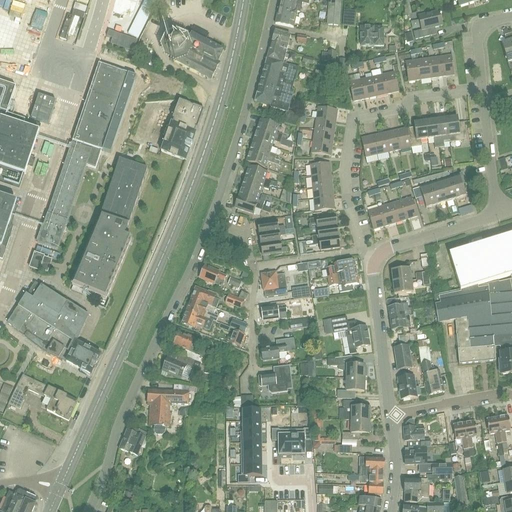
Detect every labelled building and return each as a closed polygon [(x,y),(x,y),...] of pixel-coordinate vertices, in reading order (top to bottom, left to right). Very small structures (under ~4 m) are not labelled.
[(294,11),(296,12),(300,12),(302,3),(308,5),(308,0),(279,0),(278,8),(287,9),(286,12),(293,13),(294,11)] [(327,0),(326,25),(339,26),(341,0),(327,0)] [(114,1),(112,8),(126,14),(129,7),(114,1)] [(287,9),(278,8),(275,24),(293,27),(296,12),(294,11),(293,13),(286,12),(287,9)] [(38,28),(42,16),(20,9),(16,21),(38,28)] [(421,31),(435,27),(442,26),(438,11),(418,16),(421,30),(421,31)] [(0,24),(0,30),(7,32),(9,27),(0,24)] [(421,31),(421,30),(412,32),(414,40),(436,35),(435,27),(421,31)] [(360,28),(360,47),(383,47),(383,28),(360,28)] [(175,64),(210,81),(219,64),(218,63),(224,50),(191,34),(189,40),(187,36),(176,32),(165,36),(160,47),(165,58),(175,64)] [(274,32),(271,41),(281,44),(280,50),(285,51),(286,51),(287,46),(290,47),(291,42),(288,41),(290,36),(274,32)] [(507,63),(511,61),(511,46),(508,34),(504,36),(506,42),(501,43),(507,63)] [(297,36),(296,43),(305,44),(306,37),(297,36)] [(285,54),(286,51),(285,51),(280,50),(281,44),(271,41),(266,59),(282,64),(283,59),(286,60),(288,55),(285,54)] [(328,51),(327,62),(335,63),(336,52),(328,51)] [(71,54),(61,82),(70,85),(80,57),(71,54)] [(304,56),(302,62),(312,65),(314,59),(304,56)] [(440,57),(442,77),(454,75),(451,56),(440,57)] [(431,79),(442,77),(440,57),(428,59),(431,79)] [(282,64),(266,59),(254,103),(277,109),(286,111),(282,123),(296,127),(299,114),(287,111),(293,91),(291,90),(294,81),(294,82),(298,69),(282,64)] [(416,61),(419,80),(431,79),(428,59),(416,61)] [(419,80),(416,61),(405,63),(408,82),(419,80)] [(99,64),(72,141),(73,141),(101,151),(102,151),(110,154),(136,77),(128,74),(99,64)] [(394,73),(383,75),(387,94),(398,92),(394,73)] [(376,97),(387,94),(383,75),(371,78),(376,97)] [(360,80),(364,99),(376,97),(371,78),(360,80)] [(0,184),(19,190),(24,175),(38,133),(3,121),(15,85),(0,80),(0,184)] [(364,99),(360,80),(349,83),(353,102),(364,99)] [(312,106),(314,92),(297,89),(294,102),(312,106)] [(197,128),(204,110),(179,101),(172,119),(173,120),(172,123),(171,123),(161,152),(185,161),(196,132),(195,131),(196,128),(197,128)] [(316,119),(335,122),(337,110),(318,107),(316,119)] [(446,119),(450,142),(466,140),(464,122),(458,123),(457,117),(446,119)] [(314,130),(334,133),(335,122),(316,119),(314,130)] [(443,143),(450,142),(446,119),(435,120),(439,148),(444,147),(443,143)] [(424,122),(426,139),(434,138),(435,148),(439,148),(435,120),(424,122)] [(256,131),(281,139),(282,135),(276,133),(278,127),(260,121),(256,131)] [(414,128),(406,129),(411,148),(421,146),(421,140),(426,139),(424,122),(414,123),(414,128)] [(395,131),(399,151),(411,148),(406,129),(395,131)] [(314,130),(313,142),(332,145),(334,133),(314,130)] [(253,141),(271,147),(273,141),(279,144),(281,139),(256,131),(253,141)] [(388,153),(399,151),(395,131),(384,134),(388,153)] [(377,156),(388,153),(384,134),(372,136),(377,156)] [(377,156),(372,136),(361,139),(365,158),(377,156)] [(71,144),(37,245),(57,251),(86,165),(95,169),(101,151),(73,141),(71,144)] [(269,153),(271,147),(253,141),(249,151),(274,159),(275,156),(269,153)] [(332,145),(313,142),(311,154),(330,156),(332,145)] [(278,166),(279,162),(274,160),(274,159),(249,151),(246,162),(264,168),(266,162),(278,166)] [(127,225),(128,225),(147,169),(119,160),(101,216),(102,216),(101,218),(98,217),(96,222),(99,223),(99,225),(97,224),(72,285),(106,299),(131,238),(123,235),(124,233),(125,233),(127,228),(126,227),(127,225)] [(309,165),(310,177),(330,175),(329,163),(309,165)] [(249,167),(245,178),(269,186),(271,182),(265,180),(267,174),(249,167)] [(466,188),(462,174),(412,190),(415,199),(422,197),(426,208),(465,196),(463,189),(466,188)] [(331,187),(330,175),(310,177),(312,189),(331,187)] [(270,186),(269,186),(245,178),(241,188),(260,195),(262,188),(268,190),(270,186)] [(312,189),(313,200),(332,198),(331,187),(312,189)] [(258,200),(260,195),(241,188),(238,198),(263,206),(264,202),(258,200)] [(0,248),(8,225),(15,203),(0,197),(0,248)] [(263,206),(238,198),(234,209),(253,215),(255,209),(261,211),(270,214),(271,209),(263,206)] [(334,210),(332,198),(313,200),(314,212),(334,210)] [(401,201),(406,220),(418,217),(412,198),(401,201)] [(395,224),(406,220),(401,201),(389,205),(395,224)] [(378,208),(384,227),(395,224),(389,205),(378,208)] [(384,227),(378,208),(367,211),(373,230),(384,227)] [(317,229),(336,227),(335,216),(315,218),(309,220),(310,224),(316,224),(317,229)] [(257,224),(259,235),(284,231),(283,227),(277,227),(276,221),(257,224)] [(336,227),(317,229),(318,236),(312,236),(313,241),(337,238),(336,227)] [(284,231),(259,235),(260,245),(280,242),(279,236),(285,235),(284,231)] [(438,324),(455,321),(459,365),(495,362),(494,345),(499,344),(511,342),(511,234),(449,254),(460,290),(434,295),(438,324)] [(337,238),(313,241),(305,242),(306,247),(313,245),(319,244),(319,251),(339,248),(337,238)] [(280,242),(260,245),(262,257),(281,254),(287,253),(286,248),(280,249),(280,242)] [(51,260),(44,257),(34,253),(29,268),(39,271),(40,270),(47,272),(51,260)] [(326,268),(327,277),(336,276),(340,272),(348,271),(349,277),(357,276),(354,261),(334,264),(334,267),(326,268)] [(201,272),(199,275),(200,277),(199,278),(213,285),(222,288),(225,280),(226,277),(226,276),(219,273),(205,266),(202,272),(201,272)] [(429,273),(428,267),(423,267),(424,273),(416,274),(417,280),(422,280),(422,279),(429,279),(428,273),(429,273)] [(391,271),(393,283),(411,281),(410,269),(391,271)] [(336,276),(327,277),(329,287),(338,285),(339,293),(352,291),(351,286),(358,284),(357,276),(349,277),(348,271),(340,272),(336,276)] [(265,298),(273,297),(288,294),(285,276),(276,277),(276,273),(261,275),(263,292),(264,291),(265,298)] [(230,278),(229,281),(227,284),(233,286),(239,289),(241,283),(230,278)] [(411,281),(393,283),(394,294),(413,292),(411,281)] [(41,351),(76,368),(76,367),(90,374),(89,375),(90,375),(100,355),(76,343),(88,317),(35,282),(8,324),(41,351)] [(310,298),(309,287),(292,290),(294,301),(310,298)] [(195,289),(191,299),(215,309),(219,301),(214,298),(215,294),(208,291),(207,293),(195,289)] [(313,291),(314,298),(328,296),(328,289),(313,291)] [(248,294),(241,291),(239,295),(246,299),(248,294)] [(243,300),(238,298),(238,299),(229,295),(225,303),(239,309),(243,300)] [(215,309),(191,299),(186,311),(205,319),(225,326),(227,321),(213,315),(215,309)] [(389,319),(409,317),(412,316),(411,308),(408,309),(407,304),(402,304),(402,306),(387,308),(389,319)] [(262,321),(278,319),(277,314),(286,313),(286,306),(276,307),(260,309),(262,321)] [(128,319),(132,320),(136,310),(131,308),(128,319)] [(204,322),(205,319),(186,311),(181,324),(193,329),(195,326),(202,329),(202,327),(208,329),(210,324),(204,322)] [(410,323),(409,317),(389,319),(391,330),(406,328),(407,330),(409,330),(410,334),(404,335),(405,344),(416,343),(415,330),(411,330),(411,328),(413,328),(412,323),(410,323)] [(290,330),(311,327),(310,320),(289,323),(290,330)] [(347,323),(332,326),(333,334),(345,332),(346,337),(348,349),(349,355),(356,354),(355,349),(370,346),(366,327),(357,329),(348,330),(347,323)] [(228,343),(239,347),(244,335),(233,330),(228,343)] [(182,357),(197,363),(199,357),(194,354),(196,350),(195,350),(200,341),(194,339),(188,336),(187,337),(178,333),(173,345),(185,350),(182,357)] [(277,354),(294,352),(293,339),(275,341),(276,347),(260,349),(262,362),(278,360),(277,354)] [(511,342),(499,344),(501,361),(499,361),(500,374),(511,373),(511,342)] [(199,357),(202,362),(213,357),(208,346),(197,351),(199,357)] [(409,346),(394,348),(397,371),(412,369),(409,346)] [(424,363),(434,362),(432,348),(422,349),(424,363)] [(197,363),(182,357),(179,355),(176,362),(167,358),(162,371),(180,379),(186,366),(202,373),(205,366),(197,363)] [(431,370),(429,363),(421,364),(425,380),(428,395),(444,392),(440,376),(439,371),(435,372),(434,370),(431,370)] [(307,364),(300,365),(301,377),(308,376),(307,364)] [(346,379),(364,379),(365,366),(347,365),(346,379)] [(261,379),(258,379),(259,387),(268,386),(268,391),(271,394),(287,392),(286,384),(291,383),(290,366),(273,368),(274,375),(261,376),(261,379)] [(211,375),(204,374),(202,380),(209,382),(211,375)] [(77,402),(48,388),(23,376),(12,396),(8,405),(19,409),(28,390),(44,398),(44,397),(45,397),(51,400),(47,407),(46,411),(68,421),(77,402)] [(416,396),(421,396),(419,387),(415,388),(413,377),(398,379),(401,400),(416,398),(416,396)] [(364,392),(364,379),(346,379),(346,391),(337,391),(337,399),(355,399),(355,392),(364,392)] [(188,406),(188,393),(148,391),(147,403),(150,403),(148,426),(154,426),(153,432),(156,435),(161,436),(165,433),(165,427),(169,427),(171,408),(172,409),(172,405),(188,406)] [(300,397),(300,405),(309,405),(309,396),(300,397)] [(351,421),(369,421),(370,409),(361,408),(361,402),(343,401),(343,408),(345,408),(344,420),(351,421)] [(243,422),(260,422),(260,411),(242,411),(243,422)] [(507,416),(498,418),(501,444),(506,443),(505,432),(510,431),(507,416)] [(486,420),(488,435),(495,434),(497,445),(499,457),(503,456),(502,451),(501,445),(501,444),(498,418),(486,420)] [(341,447),(351,447),(355,447),(356,440),(359,440),(360,434),(368,435),(369,421),(351,421),(350,434),(341,433),(341,447)] [(407,441),(408,448),(426,448),(430,448),(430,447),(438,447),(438,443),(432,444),(432,439),(424,440),(424,433),(423,427),(416,427),(413,427),(413,421),(409,421),(405,424),(405,427),(403,427),(403,442),(407,441)] [(243,433),(261,433),(260,422),(243,422),(243,433)] [(474,422),(463,424),(470,458),(474,457),(473,449),(471,438),(477,437),(474,422)] [(465,459),(470,458),(463,424),(453,426),(455,441),(461,440),(463,451),(465,459)] [(133,433),(127,430),(119,449),(129,454),(130,453),(137,456),(145,438),(144,438),(146,433),(134,429),(133,433)] [(291,433),(291,455),(305,455),(304,441),(310,441),(310,429),(303,429),(303,433),(291,433)] [(278,442),(278,456),(291,455),(291,433),(279,433),(279,430),(272,430),(272,442),(278,442)] [(241,444),(261,444),(261,433),(243,433),(240,433),(241,444)] [(241,454),(261,454),(261,444),(241,444),(241,454)] [(351,447),(341,447),(337,447),(337,454),(351,455),(351,447)] [(360,448),(361,455),(371,453),(370,447),(360,448)] [(426,451),(426,448),(408,448),(408,452),(404,452),(405,465),(420,465),(426,465),(426,451)] [(241,465),(261,465),(261,454),(241,454),(241,465)] [(369,477),(383,478),(383,460),(366,459),(366,458),(360,458),(359,476),(360,476),(369,477)] [(261,465),(241,465),(241,476),(238,476),(238,484),(250,484),(250,477),(261,477),(261,465)] [(432,476),(452,475),(451,465),(431,465),(432,476)] [(503,472),(505,483),(511,481),(511,469),(503,471),(503,472)] [(452,475),(432,476),(427,476),(427,480),(420,480),(420,482),(404,481),(404,494),(404,505),(416,505),(416,503),(426,504),(426,503),(429,503),(429,485),(427,485),(427,482),(452,480),(451,476),(452,476),(452,475)] [(369,477),(360,476),(360,484),(368,484),(368,485),(382,486),(383,478),(369,477)] [(458,508),(466,506),(462,476),(454,478),(458,508)] [(382,486),(368,485),(368,495),(382,496),(382,486)] [(319,486),(318,495),(332,495),(333,487),(319,486)] [(31,511),(35,504),(34,504),(36,500),(36,499),(35,498),(19,491),(18,491),(17,492),(15,492),(14,495),(8,493),(0,511),(31,511)] [(505,511),(511,511),(511,501),(511,498),(503,498),(504,503),(505,511)] [(359,506),(359,507),(380,510),(381,501),(359,499),(358,506),(359,506)] [(235,511),(236,508),(233,508),(233,502),(228,501),(228,508),(227,508),(227,511),(235,511)] [(265,503),(264,511),(276,511),(277,503),(265,503)] [(426,503),(426,504),(427,509),(419,508),(419,507),(404,505),(402,511),(449,511),(449,504),(429,503),(426,503)]
